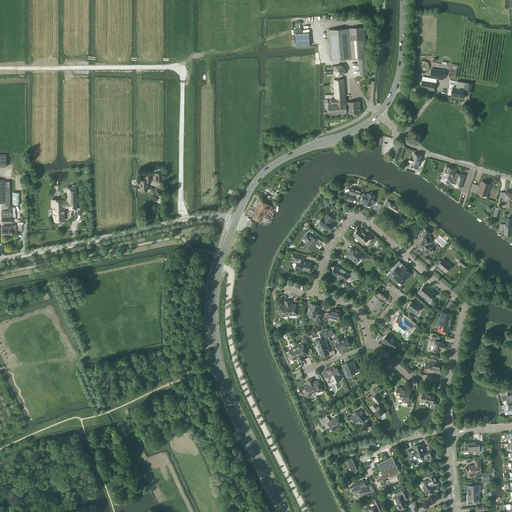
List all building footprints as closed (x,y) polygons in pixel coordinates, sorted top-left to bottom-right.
[(361,76),(367,75),(363,27),(328,30),(331,60),(350,58),(351,59),(360,58),(361,76)] [(342,76),(345,70),(341,65),(336,66),(333,71),(337,76),(342,76)] [(431,69),(429,78),(443,80),(444,71),(431,69)] [(335,99),(330,100),(331,104),(340,103),(341,114),(347,114),(345,97),(344,79),(333,80),(335,99)] [(434,91),(435,83),(422,81),(420,89),(434,91)] [(471,84),(457,81),(456,85),(458,86),(457,88),(453,87),(453,88),(452,87),(451,92),(452,92),(451,96),(464,98),(464,93),(464,91),(468,91),(468,92),(469,92),(469,91),(470,92),(471,87),(471,84)] [(348,113),(360,113),(359,102),(347,102),(348,113)] [(331,104),(328,104),(329,115),(341,114),(340,103),(331,104)] [(399,160),(404,147),(396,144),(391,157),(399,160)] [(410,165),(417,168),(421,156),(414,154),(413,157),(410,157),(409,161),(411,162),(410,165)] [(441,179),(441,180),(442,180),(446,181),(449,183),(451,183),(455,184),(454,186),(460,188),(464,175),(458,173),(458,174),(454,173),(455,169),(446,166),(441,179)] [(147,183),(150,183),(150,175),(145,175),(145,176),(143,176),(143,181),(138,181),(138,185),(140,185),(140,191),(147,191),(147,183)] [(476,193),(486,197),(490,185),(481,181),(479,186),(478,185),(478,187),(472,185),(470,191),(468,197),(470,198),(472,192),(476,193)] [(55,206),(53,206),(53,221),(63,221),(63,208),(69,208),(69,210),(76,209),(76,188),(75,188),(75,185),(72,185),(72,188),(67,188),(67,201),(63,201),(63,200),(54,200),(55,206)] [(351,188),(349,195),(351,195),(352,194),(359,196),(361,191),(351,188)] [(500,192),(500,198),(502,198),(502,201),(505,201),(506,202),(506,210),(509,210),(509,192),(508,190),(506,190),(505,192),(500,192)] [(366,194),(363,193),(361,201),(364,202),(363,203),(371,206),(371,205),(373,205),(374,201),(373,201),(375,196),(367,193),(366,194)] [(260,200),(258,204),(272,212),(273,208),(273,207),(269,205),(260,200)] [(387,201),(384,205),(393,211),(400,215),(397,219),(401,221),(403,218),(405,219),(408,214),(402,211),(403,210),(396,206),(387,201)] [(258,204),(256,208),(268,214),(268,213),(271,214),(272,213),(272,212),(258,204)] [(256,208),(254,212),(269,220),(270,217),(267,215),(268,214),(256,208)] [(11,223),(11,218),(11,211),(1,211),(1,223),(11,223)] [(254,212),(252,216),(261,221),(262,219),(264,220),(267,222),(269,221),(270,220),(269,220),(254,212)] [(331,223),(334,219),(326,214),(324,216),(323,216),(318,222),(321,224),(320,225),(328,231),(329,230),(330,230),(331,229),(331,228),(333,225),(331,223)] [(11,226),(1,226),(2,235),(12,235),(11,231),(16,231),(16,225),(11,225),(11,226)] [(371,241),(373,238),(359,226),(355,231),(356,231),(352,236),(360,242),(360,241),(364,244),(368,239),(371,241)] [(430,234),(427,231),(424,228),(419,234),(424,238),(417,246),(420,248),(421,248),(421,249),(422,249),(422,248),(428,253),(429,252),(430,253),(431,253),(432,253),(432,252),(433,251),(433,250),(432,249),(433,248),(429,245),(431,243),(429,241),(430,239),(431,238),(431,237),(430,236),(429,235),(430,234)] [(310,235),(309,236),(307,234),(304,238),(307,241),(304,245),(310,250),(316,243),(319,245),(322,241),(315,235),(313,238),(310,235)] [(362,261),(366,257),(356,248),(353,251),(350,248),(345,254),(352,260),(352,259),(358,264),(361,260),(362,261)] [(303,261),(304,257),(293,254),(291,262),(297,263),(295,270),(296,271),(299,272),(301,271),(301,270),(309,272),(312,263),(303,261)] [(464,268),(467,264),(461,258),(457,262),(464,268)] [(445,273),(451,266),(443,259),(437,265),(445,273)] [(394,269),(391,273),(394,275),(394,276),(393,277),(399,281),(402,284),(403,282),(404,283),(411,275),(409,273),(407,271),(407,270),(406,269),(406,268),(404,266),(401,264),(399,262),(399,261),(393,268),(394,269)] [(350,275),(343,269),(334,267),(332,274),(337,276),(338,277),(338,278),(338,279),(339,279),(340,279),(341,278),(345,281),(349,277),(354,281),(357,276),(352,272),(350,275)] [(431,290),(430,291),(424,285),(417,293),(422,297),(423,296),(429,301),(435,294),(431,290)] [(375,296),(368,305),(371,307),(372,309),(373,310),(373,311),(374,312),(374,311),(376,313),(380,308),(379,308),(381,305),(386,298),(384,297),(381,294),(378,292),(375,296)] [(282,317),(289,316),(288,301),(285,301),(285,305),(281,306),(282,317)] [(296,304),(292,305),(291,301),(288,301),(289,316),(297,315),(296,312),(300,312),(299,305),(296,305),(296,304)] [(411,301),(406,308),(414,314),(416,315),(419,312),(422,307),(415,301),(414,304),(411,301)] [(318,314),(320,307),(310,304),(307,314),(314,316),(313,320),(320,322),(322,315),(318,314)] [(338,320),(340,313),(330,310),(329,314),(326,313),(325,319),(329,320),(329,318),(338,320)] [(449,331),(453,314),(448,313),(447,314),(442,313),(438,333),(443,334),(444,330),(449,331)] [(398,318),(394,323),(397,326),(395,328),(402,333),(403,331),(408,335),(415,326),(407,320),(403,317),(401,320),(398,318)] [(325,339),(328,338),(325,331),(319,333),(321,339),(316,341),(317,346),(321,356),(329,353),(328,349),(329,349),(325,339)] [(392,349),(398,343),(388,333),(381,340),(386,345),(386,344),(392,349)] [(341,336),(331,340),(333,346),(336,345),(339,350),(343,349),(343,348),(346,347),(349,346),(346,338),(342,340),(341,336)] [(428,345),(433,346),(432,351),(440,352),(440,349),(443,350),(444,344),(442,344),(442,342),(439,342),(439,338),(431,337),(431,341),(429,340),(428,345)] [(296,347),(302,361),(305,360),(303,356),(307,354),(303,344),(296,347)] [(299,362),(302,361),(296,347),(289,350),(290,353),(287,354),(290,360),(291,360),(293,359),(293,360),(297,359),(299,362)] [(435,363),(436,360),(429,359),(428,365),(425,365),(424,370),(427,371),(427,372),(431,373),(431,372),(435,372),(435,371),(439,372),(440,364),(435,363)] [(353,372),(357,370),(353,362),(348,364),(347,363),(341,365),(347,378),(352,376),(352,374),(353,374),(353,372)] [(327,373),(324,374),(327,381),(331,379),(332,382),(335,380),(340,378),(339,375),(340,375),(337,368),(335,369),(334,367),(326,371),(327,373)] [(310,380),(316,393),(322,390),(318,381),(314,382),(313,379),(310,380)] [(313,395),(316,393),(310,380),(307,381),(308,385),(305,387),(307,392),(305,393),(307,399),(309,399),(312,398),(313,396),(313,395)] [(410,394),(410,390),(397,388),(396,395),(400,396),(399,398),(402,399),(402,402),(411,404),(413,394),(410,394)] [(507,392),(500,392),(500,393),(501,395),(502,401),(506,400),(506,405),(511,404),(511,394),(508,395),(507,392)] [(433,401),(434,395),(422,393),(421,401),(432,403),(431,408),(435,409),(435,406),(436,401),(433,401)] [(384,414),(383,413),(384,412),(378,403),(381,401),(376,395),(372,398),(376,402),(370,407),(377,417),(378,417),(378,418),(384,414)] [(511,404),(506,405),(502,405),(503,410),(508,410),(508,414),(511,413),(511,404)] [(366,416),(368,414),(362,405),(358,408),(359,409),(353,413),(354,415),(350,417),(354,423),(358,420),(359,423),(363,420),(364,421),(365,421),(367,420),(367,419),(366,418),(367,418),(366,416)] [(335,417),(330,421),(327,416),(320,421),(323,425),(324,425),(326,428),(329,425),(333,431),(335,430),(336,432),(340,429),(338,427),(341,424),(335,417)] [(479,445),(476,445),(475,442),(464,443),(465,450),(464,450),(464,454),(468,454),(468,451),(476,450),(476,453),(480,453),(479,445)] [(430,452),(425,454),(421,444),(415,446),(416,447),(413,447),(414,449),(408,451),(410,457),(416,455),(417,457),(422,456),(423,461),(433,458),(430,452)] [(352,458),(347,460),(345,455),(339,457),(341,465),(342,464),(343,465),(344,468),(347,467),(348,469),(351,471),(352,473),(352,472),(352,473),(358,471),(352,458)] [(396,465),(394,461),(394,460),(392,456),(386,458),(383,460),(379,462),(380,463),(378,464),(377,463),(377,464),(379,467),(380,471),(381,470),(384,475),(388,473),(389,475),(390,475),(390,474),(397,471),(394,466),(396,465)] [(480,465),(480,459),(474,460),(475,465),(469,466),(469,471),(467,471),(467,478),(472,477),(472,474),(481,473),(480,465)] [(437,483),(436,479),(433,474),(423,478),(424,481),(421,482),(423,487),(422,488),(423,491),(425,491),(426,495),(434,491),(432,486),(437,483)] [(364,481),(363,480),(359,482),(359,483),(351,487),(353,492),(355,492),(354,492),(355,493),(356,493),(357,493),(358,493),(358,492),(359,492),(361,496),(368,493),(369,495),(375,491),(372,486),(369,487),(369,486),(367,487),(364,481)] [(480,485),(479,485),(478,484),(466,485),(467,495),(466,495),(467,505),(479,503),(479,500),(480,500),(479,491),(480,491),(480,485)] [(403,497),(407,495),(405,489),(395,493),(397,498),(395,499),(400,510),(408,506),(403,497)] [(379,511),(378,509),(381,508),(377,499),(374,500),(375,503),(373,504),(374,507),(369,509),(370,511),(379,511)]
